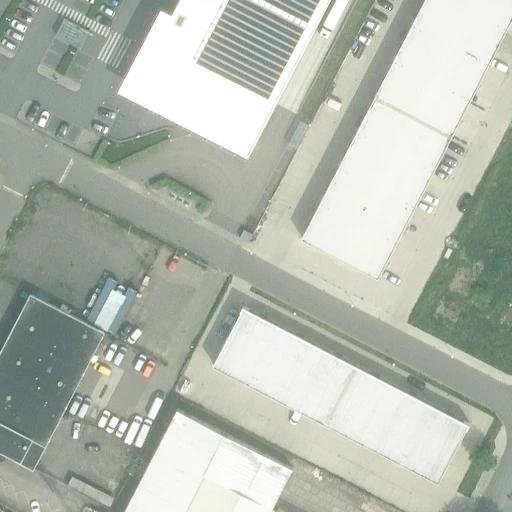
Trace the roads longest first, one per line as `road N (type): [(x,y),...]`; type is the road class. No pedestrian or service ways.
road 1 (residential): [(209,244),(511,400)]
road 2 (residential): [(209,244),(238,192),(204,162),(170,158),(91,184)]
road 3 (residential): [(91,184),(209,244)]
